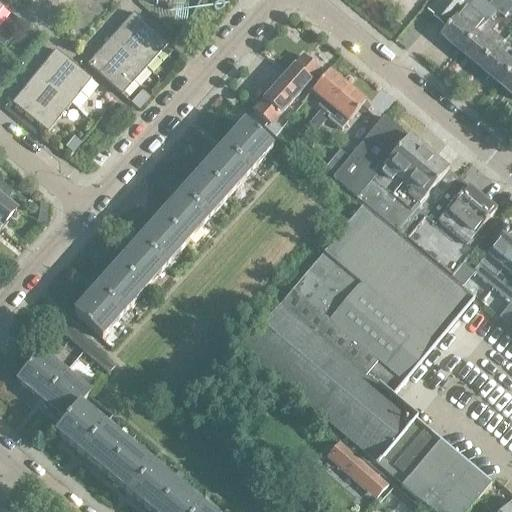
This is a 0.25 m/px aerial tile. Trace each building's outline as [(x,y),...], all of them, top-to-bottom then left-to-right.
[(439,0),(429,12),(435,17),(445,26),(463,5),(457,0),(439,0)] [(496,13),(506,0),(496,0),(490,8),(496,13)] [(511,12),(511,4),(506,0),(496,13),(505,20),(511,12)] [(442,38),(461,54),(488,23),(468,7),(442,38)] [(131,12),(107,40),(144,70),(167,44),(131,12)] [(480,71),(496,52),(505,42),(494,33),(498,28),(490,21),(488,23),(461,54),(480,71)] [(144,70),(107,40),(85,64),(121,96),(144,70)] [(91,81),(54,51),(33,79),(69,108),(91,81)] [(511,65),(496,52),(480,71),(499,87),(511,71),(511,65)] [(304,58),(263,102),(253,112),(270,128),(306,89),(311,93),(324,78),(319,74),(321,72),(304,58)] [(511,71),(499,87),(511,97),(511,71)] [(328,74),(324,78),(311,93),(322,103),(317,109),(321,112),(306,129),(315,136),(329,119),(333,122),(338,116),(348,125),(365,105),(328,74)] [(69,108),(33,79),(11,106),(48,135),(69,108)] [(382,119),(356,151),(347,144),(324,171),(325,171),(319,179),(327,186),(331,181),(356,201),(407,140),(382,119)] [(243,126),(73,316),(101,342),(271,151),(243,126)] [(456,181),(407,140),(356,201),(396,234),(405,242),(456,181)] [(0,232),(15,214),(5,206),(11,198),(11,190),(0,181),(0,232)] [(467,189),(456,181),(405,242),(405,243),(450,281),(451,279),(469,258),(477,249),(470,244),(495,213),(467,189)] [(308,272),(320,282),(335,264),(437,349),(472,303),(362,210),(308,272)] [(511,226),(503,235),(501,233),(483,255),(486,257),(479,266),(469,258),(451,279),(509,327),(511,323),(511,226)] [(468,511),(491,484),(480,470),(392,402),(437,349),(335,264),(320,282),(308,272),(240,353),(402,487),(400,489),(428,511),(468,511)] [(116,368),(66,324),(58,333),(108,377),(116,368)] [(145,511),(204,511),(79,408),(90,395),(39,353),(15,383),(64,424),(54,436),(145,511)] [(414,511),(374,476),(377,472),(357,455),(340,442),(316,468),(334,483),(335,482),(345,491),(344,491),(354,499),(368,511),(414,511)]
